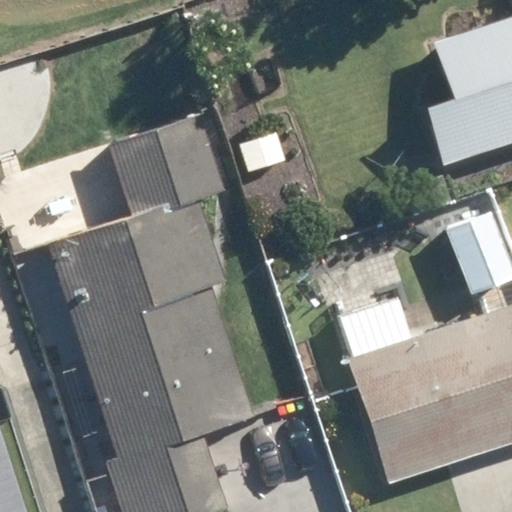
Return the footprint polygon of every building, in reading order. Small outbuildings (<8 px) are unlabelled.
[(448,103),(415,114),(434,166),(511,140),(511,15),(429,43),(448,103)] [(194,202),(219,193),(194,119),(104,150),(127,220),(41,251),(109,455),(97,459),(115,511),(209,511),(216,510),(191,437),(248,419),(203,288),(220,282),(194,202)] [(269,133),(233,146),(242,174),(278,162),(269,133)] [(447,200),(438,175),(408,186),(417,211),(447,200)] [(507,278),(483,214),(440,231),(463,295),(507,278)] [(511,305),(336,364),(377,487),(511,443),(511,305)] [(32,511),(0,482),(0,449),(1,448),(0,447),(0,511),(32,511)]
